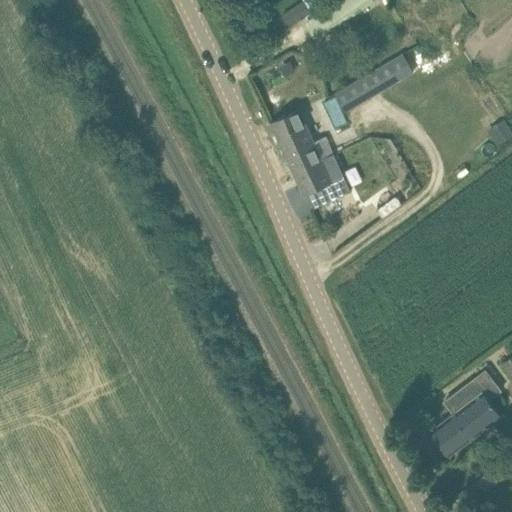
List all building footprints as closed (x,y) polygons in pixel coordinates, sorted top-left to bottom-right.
[(302,0),(282,14),(289,25),(311,10),(303,0),(302,0)] [(337,0),(304,23),(316,41),(374,1),(372,0),(337,0)] [(372,71),(362,78),(370,90),(381,84),(377,78),(394,69),(397,74),(408,68),(411,72),(425,64),(415,47),(401,55),(372,71)] [(346,86),(336,93),(344,106),(354,100),(346,86)] [(301,108),(271,121),(305,194),(308,192),(314,207),(351,190),(326,136),(316,140),(301,108)] [(511,129),(504,118),(487,130),(497,145),(511,134),(511,129)] [(511,356),(502,364),(502,365),(511,377),(511,356)] [(454,412),(430,431),(449,455),(464,443),(502,414),(483,390),(474,378),(445,400),(454,412)]
